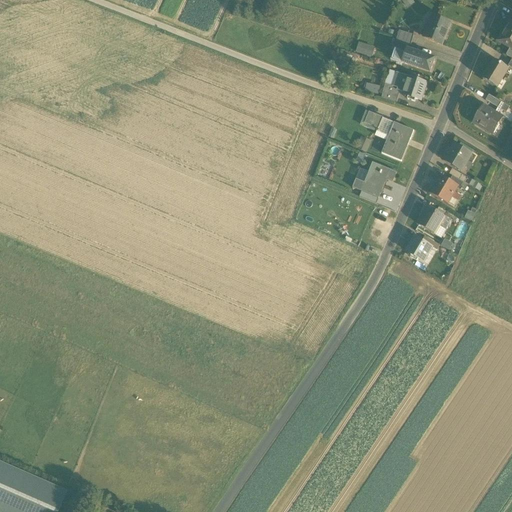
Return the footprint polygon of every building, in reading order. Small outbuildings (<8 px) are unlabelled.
[(424,38),(442,45),(450,24),(435,18),(432,24),(430,23),(424,38)] [(497,41),(510,49),(511,50),(511,20),(506,29),(505,29),(497,41)] [(399,31),(397,40),(411,45),(414,36),(399,31)] [(396,40),(395,46),(398,48),(399,47),(407,50),(407,49),(410,50),(411,45),(397,40),(396,40)] [(371,57),(374,49),(359,44),(357,52),(371,57)] [(390,59),(394,60),(397,52),(398,48),(395,46),(390,59)] [(407,49),(407,50),(405,55),(397,52),(394,60),(394,61),(414,67),(417,57),(408,54),(410,50),(407,49)] [(434,59),(418,53),(417,57),(414,67),(430,73),(434,59)] [(482,79),(497,88),(497,87),(495,86),(499,79),(501,80),(508,69),(494,60),(482,79)] [(386,85),(392,87),(396,75),(390,73),(386,85)] [(381,100),(394,104),(399,89),(400,85),(403,77),(396,75),(392,87),(386,85),(381,100)] [(400,85),(406,87),(408,79),(403,77),(400,85)] [(409,78),(408,79),(406,87),(403,95),(421,101),(426,84),(409,78)] [(379,95),(380,86),(366,84),(365,93),(379,95)] [(485,101),(498,109),(502,103),(489,96),(485,101)] [(483,106),(481,108),(493,115),(495,113),(483,106)] [(472,123),(490,134),(501,117),(495,113),(493,115),(481,108),(472,123)] [(364,124),(369,126),(374,115),(369,113),(364,124)] [(383,118),(374,115),(369,126),(379,130),(383,118)] [(503,118),(501,117),(490,134),(493,136),(503,118)] [(379,130),(390,134),(394,123),(383,118),(379,130)] [(381,154),(401,162),(401,161),(409,140),(410,140),(414,131),(394,123),(390,134),(381,154)] [(444,162),(460,171),(466,161),(467,162),(471,155),(454,144),(444,162)] [(364,183),(362,182),(359,191),(362,193),(378,199),(386,180),(393,183),(396,173),(372,163),(364,183)] [(449,175),(452,177),(464,184),(467,179),(452,170),(449,175)] [(430,194),(446,203),(453,193),(454,194),(458,187),(449,182),(440,177),(430,194)] [(468,186),(452,177),(449,182),(458,187),(465,191),(468,186)] [(352,188),(359,191),(362,182),(356,180),(352,188)] [(360,198),(375,205),(378,199),(362,193),(360,198)] [(417,225),(434,235),(445,218),(436,213),(436,212),(427,207),(417,225)] [(436,213),(445,218),(447,213),(439,208),(436,212),(436,213)] [(425,237),(422,242),(431,248),(436,251),(440,246),(425,237)] [(414,238),(406,252),(411,255),(410,257),(416,261),(418,259),(423,262),(431,248),(422,242),(414,238)] [(56,511),(64,494),(0,465),(0,511),(56,511)]
